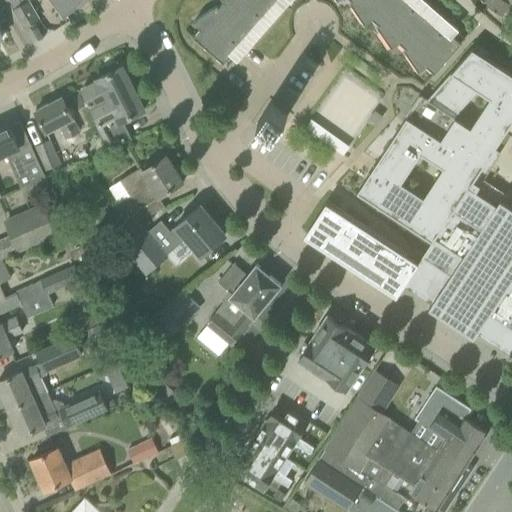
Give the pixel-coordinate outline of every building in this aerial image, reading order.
[(8,0),(10,5),(22,26),(38,17),(27,0),(8,0)] [(48,0),(62,18),(61,18),(62,19),(65,17),(68,14),(71,11),(74,9),(77,6),(80,3),(81,0),(48,0)] [(191,35),(222,63),(231,53),(230,52),(239,41),(240,42),(254,26),(253,25),(260,17),(261,18),(276,1),(275,0),(348,0),(348,1),(357,15),(362,10),(377,23),(375,24),(384,39),(389,34),(404,47),(402,48),(411,63),(416,58),(431,71),(430,73),(432,74),(459,42),(449,33),(448,34),(441,28),(442,27),(422,10),(422,11),(414,4),(415,3),(411,0),(223,0),(218,7),(216,5),(202,15),(207,19),(193,35),(192,34),(191,35)] [(511,0),(481,0),(487,3),(485,5),(500,15),(503,10),(511,16),(511,0)] [(469,187),(474,180),(484,163),(489,166),(498,152),(494,149),(511,121),(511,73),(472,47),(453,69),(427,98),(421,94),(357,191),(431,240),(467,185),(469,187)] [(81,88),(90,106),(132,87),(121,67),(96,79),(97,80),(81,88)] [(108,149),(113,147),(130,138),(121,119),(142,108),(132,87),(90,106),(99,124),(96,125),(108,149)] [(78,92),(67,98),(73,109),(84,103),(78,92)] [(77,131),(69,114),(61,96),(33,109),(44,131),(59,123),(65,136),(77,131)] [(275,133),(287,115),(270,103),(257,120),(275,133)] [(17,145),(7,122),(0,125),(0,153),(5,151),(20,186),(43,176),(34,155),(28,141),(17,145)] [(48,138),(34,144),(45,169),(59,162),(48,138)] [(126,224),(134,220),(163,207),(156,196),(181,180),(165,154),(139,170),(138,167),(118,179),(127,194),(115,204),(119,211),(118,212),(126,224)] [(415,264),(403,282),(404,282),(432,300),(427,307),(472,337),(477,330),(511,353),(511,208),(498,199),(495,204),(469,187),(467,185),(431,240),(415,264)] [(43,204),(6,221),(12,234),(0,239),(0,258),(2,257),(56,233),(43,204)] [(404,282),(403,282),(415,264),(323,204),(307,229),(318,236),(312,245),(382,291),(388,283),(399,290),(404,282)] [(126,224),(110,231),(145,272),(163,256),(184,238),(199,255),(208,247),(223,234),(198,205),(183,218),(168,231),(159,220),(145,233),(141,228),(134,220),(126,224)] [(62,235),(68,249),(85,242),(79,227),(62,235)] [(85,242),(68,249),(72,259),(92,250),(88,240),(85,242)] [(0,258),(0,299),(5,297),(0,285),(0,283),(11,278),(2,257),(0,258)] [(229,297),(206,324),(207,325),(230,344),(240,332),(241,333),(248,325),(245,322),(251,315),(253,316),(281,284),(256,263),(246,274),(234,263),(219,282),(231,292),(227,296),(229,297)] [(80,277),(74,264),(16,291),(21,303),(80,277)] [(88,294),(80,277),(21,303),(27,316),(53,304),(55,309),(88,294)] [(185,296),(157,321),(170,334),(197,309),(185,296)] [(87,328),(98,323),(93,311),(82,316),(87,328)] [(327,314),(298,359),(346,390),(375,345),(327,314)] [(16,316),(0,322),(0,354),(12,350),(6,336),(22,329),(16,316)] [(72,335),(36,351),(40,361),(45,371),(82,355),(72,335)] [(123,349),(117,353),(123,361),(129,357),(123,349)] [(15,373),(0,379),(0,387),(9,408),(46,391),(40,377),(46,374),(45,371),(40,361),(34,364),(15,373)] [(364,401),(380,412),(397,385),(375,371),(358,397),(364,401)] [(123,378),(111,384),(115,393),(127,387),(126,383),(123,378)] [(418,420),(409,432),(436,450),(463,468),(486,433),(464,418),(469,410),(435,387),(424,403),(414,418),(418,420)] [(46,391),(9,408),(21,435),(63,416),(68,427),(108,409),(100,390),(64,406),(63,403),(53,400),(50,401),(46,391)] [(358,397),(344,420),(449,490),(463,468),(436,450),(380,412),(364,401),(358,397)] [(277,404),(266,421),(297,440),(295,443),(303,448),(306,442),(299,437),(308,423),(277,404)] [(449,490),(344,420),(318,459),(390,506),(397,510),(405,498),(385,485),(393,473),(407,482),(410,477),(416,481),(408,493),(435,511),(449,490)] [(297,440),(266,421),(256,438),(286,457),(295,443),(297,440)] [(179,434),(169,439),(172,445),(182,440),(179,434)] [(277,471),(286,457),(256,438),(245,454),(276,473),(277,471)] [(170,446),(176,459),(192,452),(191,450),(186,439),(182,440),(172,445),(170,446)] [(134,463),(156,453),(150,440),(128,450),(134,463)] [(306,442),(303,448),(311,453),(314,447),(306,442)] [(70,478),(75,489),(111,473),(100,448),(64,464),(56,447),(31,458),(45,489),(70,478)] [(245,454),(234,471),(265,491),(274,476),(281,481),(285,476),(277,471),(276,473),(245,454)] [(386,511),(390,506),(318,459),(303,482),(347,511),(348,510),(350,511),(386,511)] [(285,476),(281,481),(289,486),(293,481),(285,476)] [(280,500),(284,493),(278,490),(274,497),(280,500)] [(295,511),(301,504),(289,496),(282,506),(291,511),(295,511)] [(98,511),(83,499),(71,511),(98,511)]
